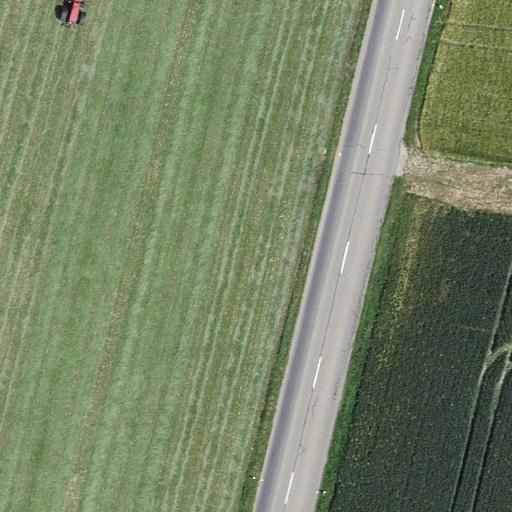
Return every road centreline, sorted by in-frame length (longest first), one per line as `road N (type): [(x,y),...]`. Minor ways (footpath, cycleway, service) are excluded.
road 1 (secondary): [(407,0),(286,511)]
road 2 (track): [(371,155),(511,181)]
